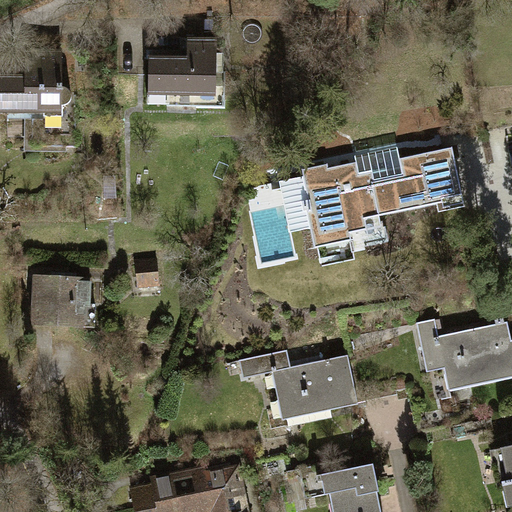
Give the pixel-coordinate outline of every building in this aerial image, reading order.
[(148,57),(148,103),(169,103),(169,95),(217,95),(217,38),(187,38),(187,56),(174,56),(174,52),(164,52),(164,57),(148,57)] [(0,76),(0,114),(32,114),(33,147),(77,146),(76,95),(62,86),(61,55),(25,55),(25,76),(0,76)] [(380,215),(461,198),(450,148),(399,158),(400,166),(358,175),(355,162),(326,168),(326,164),(301,169),(303,176),(278,181),(289,231),(310,227),(314,248),(348,241),(349,249),(385,241),(380,215)] [(134,261),(135,285),(157,284),(156,260),(134,261)] [(35,275),(33,324),(95,326),(95,303),(89,303),(89,277),(35,275)] [(447,383),(450,390),(511,377),(511,339),(511,340),(508,322),(504,322),(504,318),(495,320),(496,324),(439,336),(435,319),(417,323),(427,372),(444,369),(447,383)] [(348,355),(358,403),(395,395),(382,330),(344,338),(348,355)] [(272,372),(282,420),(358,404),(358,403),(348,355),(291,367),(287,350),(239,360),(243,378),(272,372)] [(408,393),(417,434),(457,426),(450,390),(447,383),(434,385),(435,391),(419,394),(419,391),(408,393)] [(511,444),(494,448),(506,506),(511,505),(511,444)] [(379,511),(375,490),(378,489),(372,463),(319,473),(323,495),(330,494),(333,511),(379,511)] [(131,488),(135,511),(195,511),(209,508),(210,511),(246,511),(237,466),(204,473),(204,468),(192,471),(196,491),(175,496),(171,476),(152,479),(153,484),(131,488)]
